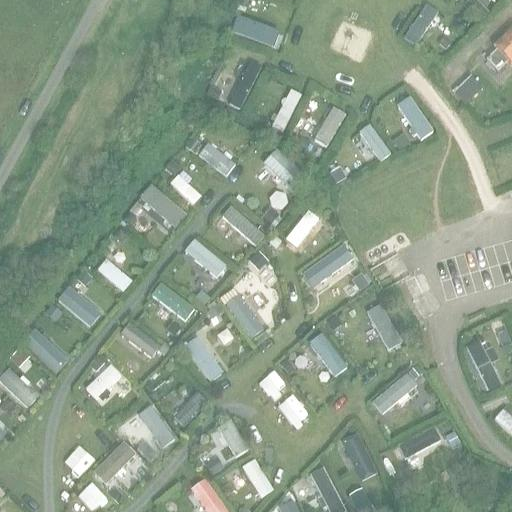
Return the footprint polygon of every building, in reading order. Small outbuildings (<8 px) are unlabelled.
[(425,9),(401,43),(412,51),(436,17),(425,9)] [(276,40),(239,26),(234,38),(271,52),(276,40)] [(495,52),(485,62),(497,73),(507,64),(510,67),(511,65),(511,30),(493,49),(495,52)] [(443,40),(438,46),(445,52),(450,46),(443,40)] [(238,114),(259,71),(248,66),(227,108),(238,114)] [(453,94),(464,105),(481,89),(470,78),(453,94)] [(208,94),(206,98),(217,103),(221,94),(210,89),(208,94)] [(299,100),(288,94),(268,130),(279,136),(299,100)] [(410,107),(398,116),(419,143),(430,135),(410,107)] [(322,152),(343,120),(331,112),(310,145),(322,152)] [(367,129),(356,137),(378,166),(388,158),(367,129)] [(403,136),(392,145),(399,154),(410,146),(403,136)] [(295,148),(300,151),(304,154),(309,145),(300,140),(297,146),(295,148)] [(191,141),(184,149),(194,157),(200,148),(191,141)] [(232,169),(205,148),(196,160),(223,181),(232,169)] [(307,183),(275,154),(260,170),(292,199),(307,183)] [(511,157),(498,162),(501,174),(511,171),(511,157)] [(171,162),(164,171),(173,178),(180,169),(171,162)] [(339,170),(329,176),(335,187),(345,181),(339,170)] [(176,179),(167,189),(190,210),(199,201),(185,188),(189,183),(181,176),(177,180),(176,179)] [(184,220),(148,190),(136,204),(172,235),(184,220)] [(269,210),(260,222),(270,229),(278,218),(269,210)] [(262,241),(228,212),(219,222),(253,252),(262,241)] [(283,243),(294,252),(316,224),(305,215),(283,243)] [(129,216),(122,224),(131,231),(134,227),(134,220),(129,216)] [(117,232),(111,240),(120,247),(126,239),(117,232)] [(273,238),(268,245),(274,250),(280,243),(273,238)] [(223,271),(191,245),(181,257),(214,283),(223,271)] [(344,264),(336,254),(300,279),(308,290),(344,264)] [(258,255),(248,264),(258,274),(267,264),(258,255)] [(103,264),(94,275),(121,298),(130,287),(103,264)] [(82,273),(74,283),(84,290),(91,280),(82,273)] [(159,288),(149,301),(182,327),(192,314),(159,288)] [(199,293),(193,301),(202,308),(208,300),(199,293)] [(69,298),(59,308),(91,336),(100,325),(69,298)] [(236,301),(223,310),(248,344),(261,335),(236,301)] [(216,307),(205,315),(210,322),(221,314),(216,307)] [(334,318),(325,324),(331,333),(340,327),(334,318)] [(365,322),(353,319),(346,350),(358,353),(365,322)] [(172,325),(165,333),(173,340),(180,331),(172,325)] [(157,352),(125,329),(117,340),(149,363),(157,352)] [(30,333),(20,344),(50,373),(60,362),(42,345),(46,341),(38,333),(34,337),(30,333)] [(505,336),(497,339),(502,351),(510,348),(505,336)] [(225,380),(195,337),(181,346),(212,389),(225,380)] [(477,346),(463,353),(485,397),(498,391),(488,370),(496,366),(490,353),(482,357),(477,346)] [(161,347),(156,354),(163,359),(168,352),(161,347)] [(101,357),(90,369),(95,374),(106,362),(101,357)] [(285,362),(279,367),(287,376),(293,372),(285,362)] [(309,411),(350,378),(339,366),(299,399),(309,411)] [(108,370),(82,394),(92,405),(118,380),(108,370)] [(413,370),(408,374),(412,380),(417,377),(413,370)] [(5,374),(0,379),(0,390),(24,414),(35,402),(24,391),(27,388),(20,381),(16,384),(5,374)] [(406,377),(370,407),(380,420),(416,390),(406,377)] [(195,397),(170,423),(180,433),(205,407),(195,397)] [(5,401),(0,406),(0,412),(5,418),(14,409),(5,401)] [(145,409),(119,431),(127,441),(146,425),(149,429),(152,426),(149,422),(153,419),(145,409)] [(511,415),(505,409),(492,424),(511,440),(511,424),(510,423),(511,420),(511,415)] [(246,454),(228,426),(214,434),(232,463),(246,454)] [(432,432),(395,451),(402,465),(439,445),(432,432)] [(453,434),(444,439),(450,450),(459,446),(453,434)] [(174,437),(168,443),(173,448),(179,443),(174,437)] [(374,479),(354,439),(339,447),(359,487),(374,479)] [(121,448),(90,478),(102,490),(133,460),(121,448)] [(216,461),(204,469),(211,479),(223,471),(216,461)] [(258,503),(271,495),(252,465),(239,473),(258,503)] [(340,511),(320,473),(307,480),(318,502),(314,504),(318,511),(321,511),(323,511),(340,511)] [(215,511),(202,490),(190,498),(198,511),(215,511)] [(115,492),(108,499),(117,508),(124,501),(115,492)] [(370,511),(360,492),(347,500),(353,511),(370,511)]
